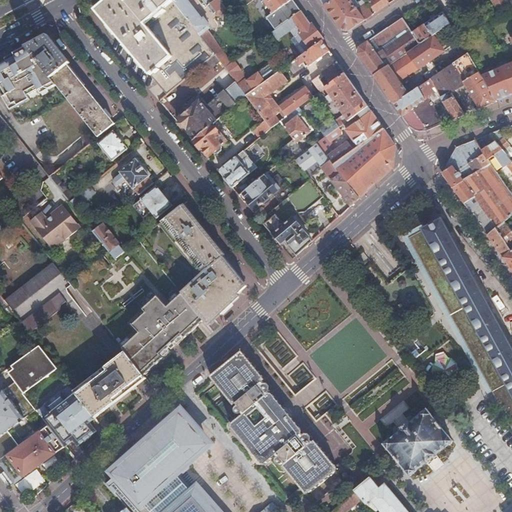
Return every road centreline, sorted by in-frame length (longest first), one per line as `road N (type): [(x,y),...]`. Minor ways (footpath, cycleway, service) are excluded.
road 1 (residential): [(59,6),(285,286)]
road 2 (residential): [(285,286),(38,511)]
road 3 (residential): [(420,160),(285,286)]
road 4 (residential): [(511,302),(420,160)]
road 5 (residential): [(420,160),(341,48)]
